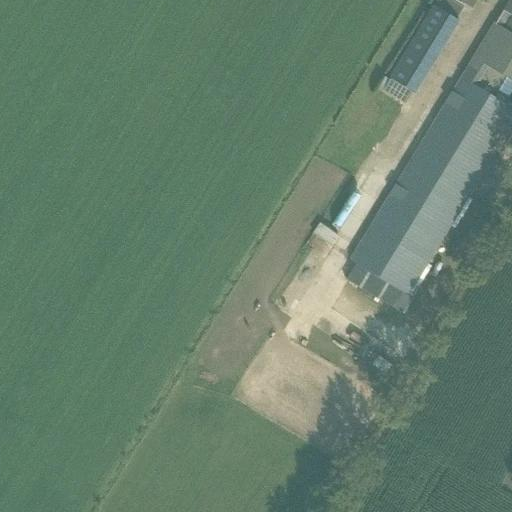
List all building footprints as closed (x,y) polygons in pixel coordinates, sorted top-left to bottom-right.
[(437,0),(436,3),(464,19),(474,0),(437,0)] [(468,67),(460,81),(504,108),(508,101),(509,99),(497,91),(505,77),(511,81),(511,0),(509,0),(495,25),(494,24),(468,67)] [(434,7),(390,79),(416,94),(459,22),(434,7)] [(354,265),(346,280),(392,308),(401,293),(407,297),(511,123),(511,103),(508,101),(504,108),(460,81),(349,262),(354,265)] [(360,324),(401,353),(407,343),(367,315),(360,324)]
